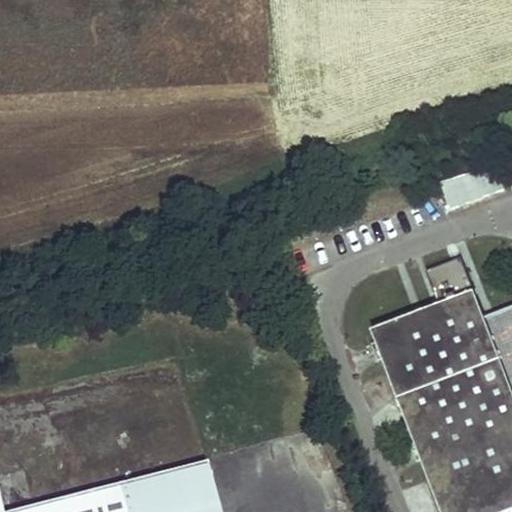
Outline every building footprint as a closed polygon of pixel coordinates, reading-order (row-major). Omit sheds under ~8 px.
[(446,209),(486,201),(481,176),(441,183),(446,209)] [(425,274),(439,308),(474,294),(460,260),(425,274)] [(474,294),(439,308),(371,333),(440,511),(511,511),(511,391),(483,319),(474,294)] [(511,307),(483,319),(511,391),(511,307)] [(0,511),(217,511),(201,450),(0,501),(0,511)]
